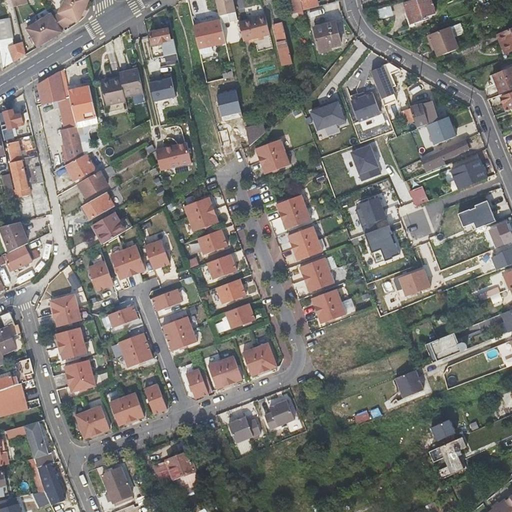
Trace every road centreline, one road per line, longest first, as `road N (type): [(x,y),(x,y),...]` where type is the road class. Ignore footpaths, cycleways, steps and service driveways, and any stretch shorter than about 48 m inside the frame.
road 1 (residential): [(187,414),(284,378),(296,361),(231,178)]
road 2 (residential): [(15,296),(64,259),(23,72)]
road 3 (residential): [(511,180),(476,97),(375,38),(352,0)]
road 4 (residential): [(15,296),(73,455)]
road 5 (residential): [(187,414),(139,290)]
road 6 (residential): [(73,455),(187,414)]
